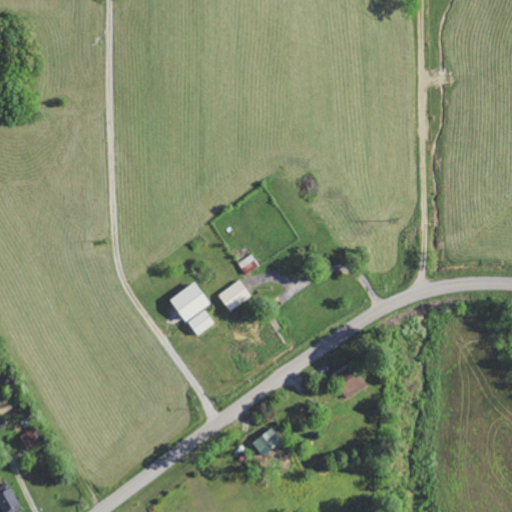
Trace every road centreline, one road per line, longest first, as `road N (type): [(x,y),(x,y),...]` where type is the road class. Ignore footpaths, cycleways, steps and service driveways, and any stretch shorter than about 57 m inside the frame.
road 1 (secondary): [(511,285),(445,288),(384,310),(99,511)]
road 2 (residential): [(417,295),(422,0)]
